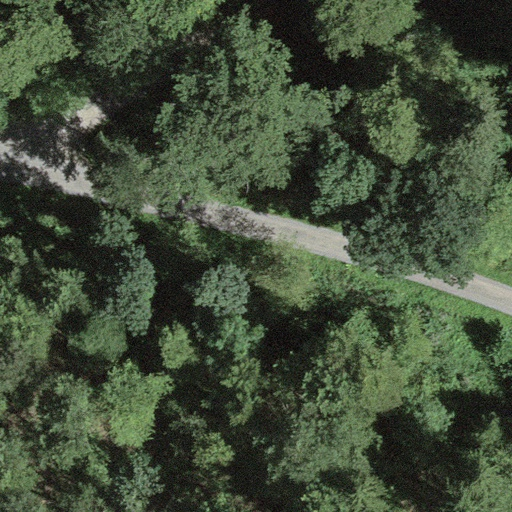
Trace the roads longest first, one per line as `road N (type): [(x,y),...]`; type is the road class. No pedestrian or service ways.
road 1 (track): [(511,308),(338,242),(0,169)]
road 2 (track): [(0,152),(264,0)]
